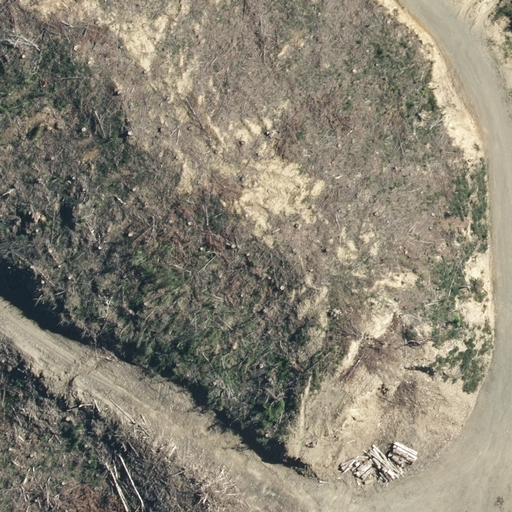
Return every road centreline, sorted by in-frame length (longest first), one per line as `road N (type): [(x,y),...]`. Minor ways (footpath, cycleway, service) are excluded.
road 1 (track): [(511,251),(495,511)]
road 2 (track): [(418,0),(450,38),(489,111),(511,217)]
